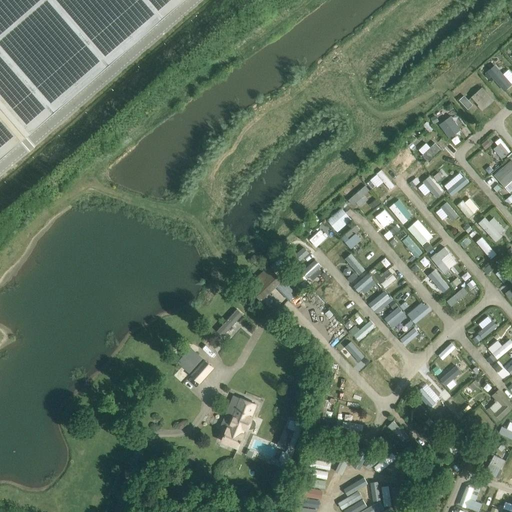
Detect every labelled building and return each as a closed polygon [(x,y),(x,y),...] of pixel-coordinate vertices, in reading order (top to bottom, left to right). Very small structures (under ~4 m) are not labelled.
[(0,0),(0,167),(193,0),(0,0)] [(505,90),(511,84),(511,81),(495,63),(487,71),(505,90)] [(460,98),(477,117),(495,100),(483,86),(469,99),(465,94),(460,98)] [(452,114),(439,123),(450,137),(462,128),(452,114)] [(487,139),(482,144),(487,148),(492,143),(487,139)] [(493,146),(503,159),(511,151),(502,139),(493,146)] [(429,160),(442,148),(436,141),(431,146),(426,142),(419,150),(429,160)] [(438,171),(449,161),(442,153),(430,163),(438,171)] [(509,192),(511,189),(511,159),(495,172),(509,192)] [(371,178),(377,187),(384,181),(390,189),(395,186),(383,169),(371,178)] [(459,174),(445,186),(450,191),(464,179),(459,174)] [(437,197),(444,191),(430,175),(423,181),(437,197)] [(420,181),(416,177),(410,183),(413,187),(420,181)] [(366,185),(348,198),(353,204),(357,201),(360,205),(369,199),(365,194),(370,190),(366,185)] [(468,192),(482,209),(488,204),(474,187),(468,192)] [(389,207),(404,223),(413,215),(399,199),(389,207)] [(351,208),(345,201),(341,204),(347,211),(351,208)] [(452,220),(459,215),(448,201),(441,205),(452,220)] [(328,219),(338,231),(352,219),(342,207),(328,219)] [(384,227),(394,219),(385,208),(376,216),(384,227)] [(497,241),(503,234),(501,232),(505,227),(494,217),(490,221),(485,216),(478,223),(497,241)] [(427,250),(438,241),(419,218),(408,228),(427,250)] [(347,233),(350,237),(360,228),(356,224),(347,233)] [(389,238),(401,229),(397,225),(385,234),(389,238)] [(330,228),(323,234),(320,230),(309,239),(316,247),(334,234),(330,228)] [(356,231),(345,239),(351,247),(362,239),(356,231)] [(417,257),(423,252),(408,235),(402,240),(417,257)] [(490,259),(497,254),(483,236),(477,241),(490,259)] [(431,257),(445,273),(458,262),(445,246),(431,257)] [(345,258),(360,274),(366,268),(352,252),(345,258)] [(301,271),(307,279),(322,265),(316,258),(301,271)] [(498,266),(511,281),(511,271),(503,262),(498,266)] [(247,286),(262,301),(283,280),(268,265),(247,286)] [(386,286),(397,278),(389,267),(378,276),(386,286)] [(435,269),(428,275),(444,292),(451,286),(435,269)] [(362,288),(365,292),(378,281),(370,272),(354,285),(359,291),(362,288)] [(493,275),(497,281),(501,278),(497,272),(493,275)] [(452,282),(456,287),(461,283),(457,278),(452,282)] [(464,286),(447,300),(452,306),(469,292),(464,286)] [(393,300),(389,303),(393,308),(397,305),(393,300)] [(424,300),(408,313),(416,323),(432,310),(424,300)] [(399,305),(385,318),(394,328),(408,315),(399,305)] [(238,309),(218,331),(223,336),(243,314),(238,309)] [(478,344),(498,326),(488,315),(481,321),(486,326),(473,337),(478,344)] [(350,329),(358,340),(377,327),(372,319),(359,328),(356,325),(350,329)] [(404,325),(407,328),(413,323),(410,320),(404,325)] [(415,326),(400,338),(406,345),(421,333),(415,326)] [(497,358),(511,347),(511,339),(511,338),(502,344),(499,340),(489,347),(497,358)] [(451,342),(438,354),(443,359),(456,347),(451,342)] [(190,374),(201,383),(214,368),(195,352),(183,365),(191,373),(190,374)] [(397,365),(397,364),(388,352),(378,360),(393,379),(402,371),(397,365)] [(492,366),(497,372),(501,369),(496,362),(492,366)] [(446,385),(463,371),(458,364),(440,378),(446,385)] [(437,365),(432,370),(438,375),(442,370),(437,365)] [(468,386),(472,390),(479,384),(475,380),(468,386)] [(504,405),(495,414),(500,419),(511,407),(511,401),(500,388),(493,394),(504,405)] [(238,402),(232,399),(222,424),(228,427),(222,441),(239,448),(256,404),(240,397),(238,402)] [(497,399),(490,407),(496,412),(504,405),(497,399)] [(394,419),(388,424),(404,442),(410,437),(394,419)] [(294,446),(300,431),(287,426),(285,425),(277,444),(288,448),(286,451),(282,450),(279,459),(283,460),(281,464),(288,467),(296,447),(294,446)] [(374,466),(379,472),(383,468),(390,475),(405,461),(399,455),(396,458),(390,451),(374,466)] [(337,454),(334,472),(342,474),(345,455),(337,454)] [(487,470),(496,475),(505,460),(496,455),(487,470)] [(318,460),(317,467),(330,469),(332,462),(318,460)] [(407,464),(397,470),(401,476),(411,469),(407,464)] [(368,477),(360,479),(364,502),(381,499),(378,481),(369,482),(368,477)] [(382,505),(390,505),(389,484),(381,484),(382,505)] [(360,496),(362,495),(359,487),(336,494),(341,510),(345,509),(346,511),(362,511),(365,511),(360,496)] [(400,487),(392,487),(393,510),(401,509),(400,487)] [(313,488),(311,496),(321,498),(323,491),(313,488)] [(380,505),(379,507),(371,503),(366,511),(391,511),(392,511),(380,505)]
